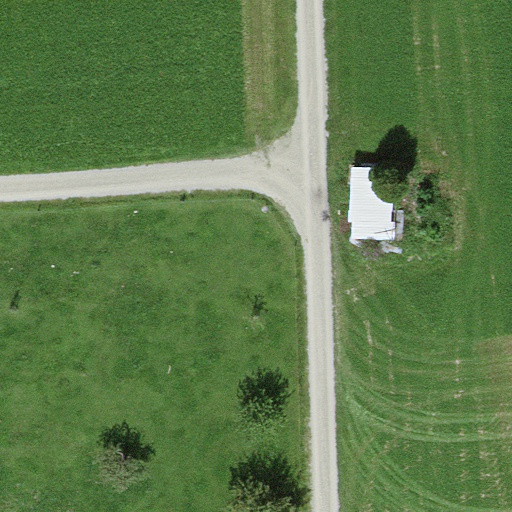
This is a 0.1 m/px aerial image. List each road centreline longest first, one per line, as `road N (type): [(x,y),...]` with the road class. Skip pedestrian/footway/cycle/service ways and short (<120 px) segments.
road 1 (track): [(326,511),(309,0)]
road 2 (track): [(0,192),(313,174)]
